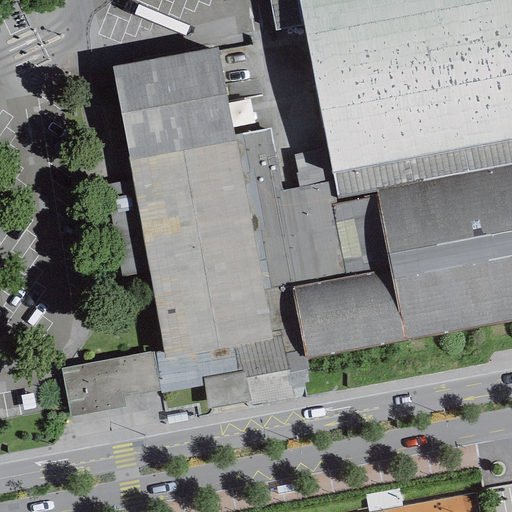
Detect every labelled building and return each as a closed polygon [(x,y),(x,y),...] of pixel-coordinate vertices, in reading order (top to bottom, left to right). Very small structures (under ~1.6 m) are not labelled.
[(511,0),(269,0),(274,28),(303,22),(334,180),(337,199),(377,191),(511,165),(511,0)] [(218,45),(111,64),(162,349),(153,351),(160,392),(203,384),(208,407),(249,400),(245,378),(307,367),(305,357),(292,286),(391,268),(377,191),(337,199),(334,180),(283,190),(271,127),(234,134),(218,45)] [(292,286),(305,357),(511,319),(511,165),(377,191),(391,268),(292,286)] [(153,351),(61,367),(73,438),(165,422),(160,392),(153,351)] [(186,411),(166,415),(167,423),(187,420),(186,411)] [(296,482),(276,486),(278,494),(298,490),(296,482)]
